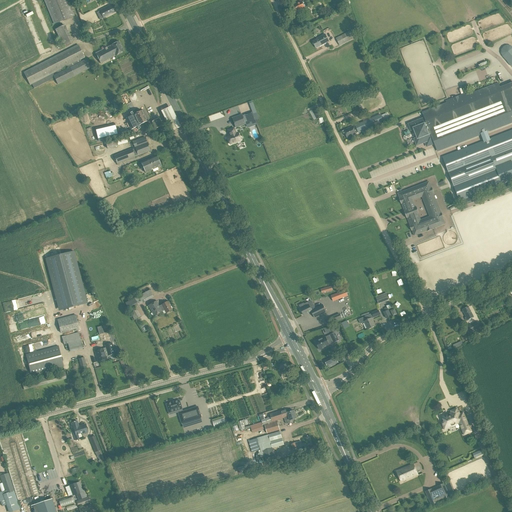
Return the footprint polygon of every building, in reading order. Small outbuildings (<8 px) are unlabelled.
[(294,6),(290,8),(291,10),(291,11),(291,12),(292,12),(292,13),(294,13),(295,16),(300,14),(299,13),(298,11),(305,8),(302,3),(302,2),(298,4),(297,3),(294,5),(294,6)] [(55,6),(53,7),(54,9),(55,8),(60,19),(67,16),(61,5),(56,8),(55,6)] [(110,5),(100,10),(104,18),(114,13),(113,11),(116,10),(114,6),(111,7),(110,5)] [(54,9),(49,11),(55,22),(60,19),(55,8),(54,9)] [(44,14),(43,14),(49,25),(55,22),(49,11),(44,14)] [(42,15),(37,18),(43,28),(49,25),(43,14),(44,14),(44,12),(41,13),(42,15)] [(63,23),(55,27),(63,43),(71,39),(63,23)] [(32,27),(23,32),(26,36),(23,38),(26,43),(33,40),(31,37),(36,35),(32,27)] [(350,32),(336,39),(340,46),(353,39),(352,37),(358,35),(355,30),(350,33),(350,32)] [(319,39),(313,42),(316,48),(329,42),(325,35),(319,38),(319,39)] [(33,40),(26,43),(29,49),(32,48),(34,53),(43,48),(39,41),(34,43),(33,40)] [(119,42),(96,53),(101,63),(124,51),(119,42)] [(51,56),(43,60),(44,62),(46,66),(54,62),(51,56)] [(44,62),(40,64),(44,73),(48,71),(46,66),(44,62)] [(54,62),(46,66),(48,71),(49,72),(57,68),(54,62)] [(40,64),(36,66),(40,75),(44,73),(40,64)] [(31,68),(31,69),(33,73),(36,77),(40,75),(36,66),(31,68)] [(31,67),(21,72),(24,78),(33,73),(31,69),(31,68),(31,67)] [(33,73),(24,78),(27,83),(37,79),(36,77),(33,73)] [(64,78),(58,81),(66,97),(73,93),(75,99),(83,95),(77,84),(69,88),(64,78)] [(424,117),(408,124),(410,130),(414,129),(417,138),(414,139),(416,146),(425,142),(425,144),(427,144),(428,146),(434,144),(437,150),(511,121),(511,119),(511,117),(511,116),(511,83),(500,88),(498,84),(422,113),(424,117)] [(119,97),(112,101),(117,112),(125,108),(119,97)] [(317,108),(312,110),(317,119),(322,117),(317,108)] [(132,116),(126,119),(131,130),(147,121),(149,121),(143,110),(142,111),(134,115),(132,112),(130,113),(132,116)] [(242,115),(232,118),(236,128),(238,127),(245,124),(244,121),(242,115)] [(382,115),(356,126),(359,133),(385,122),(382,115)] [(152,122),(155,128),(155,129),(156,129),(162,126),(163,125),(160,118),(159,118),(152,121),(152,122)] [(118,137),(115,123),(105,125),(95,128),(98,141),(118,137)] [(352,126),(344,130),(347,138),(356,134),(352,126)] [(228,136),(227,137),(230,144),(240,140),(238,133),(236,134),(234,128),(228,130),(229,134),(228,136)] [(511,132),(443,159),(460,201),(511,180),(511,165),(511,162),(511,161),(511,160),(511,132)] [(135,148),(114,156),(117,164),(150,151),(145,137),(133,142),(135,148)] [(156,155),(141,162),(145,173),(161,166),(156,155)] [(432,217),(420,222),(417,214),(407,218),(410,226),(411,231),(412,230),(414,236),(427,231),(428,231),(432,230),(432,229),(445,224),(443,218),(444,218),(442,213),(440,214),(432,194),(434,193),(432,188),(430,189),(428,184),(404,193),(403,192),(398,194),(400,199),(399,199),(401,204),(402,204),(405,212),(414,208),(411,199),(423,195),(432,217)] [(46,259),(59,310),(87,303),(74,251),(46,259)] [(149,290),(126,303),(129,310),(153,297),(149,290)] [(343,292),(332,296),(333,301),(345,297),(343,292)] [(387,294),(376,297),(378,304),(389,300),(387,294)] [(156,302),(147,306),(153,317),(162,312),(161,311),(164,310),(166,314),(172,310),(168,301),(161,305),(162,307),(159,308),(156,302)] [(304,303),(300,305),(301,309),(302,312),(302,313),(303,315),(304,316),(312,312),(311,311),(313,310),(314,310),(315,309),(313,303),(309,305),(306,307),(304,303)] [(312,312),(314,318),(326,312),(323,305),(315,309),(314,310),(313,310),(311,311),(312,312)] [(469,306),(462,310),(463,311),(463,312),(463,313),(464,313),(468,320),(474,317),(469,306)] [(135,307),(129,311),(133,319),(140,315),(135,307)] [(340,314),(327,320),(329,324),(342,319),(340,314)] [(76,315),(57,319),(61,333),(79,328),(76,315)] [(367,316),(363,318),(364,322),(368,330),(375,326),(372,318),(368,320),(367,318),(368,317),(367,316)] [(475,322),(467,326),(470,333),(478,330),(479,329),(475,322)] [(480,335),(478,330),(470,333),(469,334),(471,339),(480,335)] [(78,332),(62,337),(64,345),(68,344),(70,352),(83,349),(78,332)] [(329,345),(334,343),(339,341),(335,333),(326,338),(325,337),(316,342),(320,350),(329,345)] [(106,348),(95,351),(98,362),(107,360),(106,356),(108,355),(108,356),(115,354),(115,353),(116,353),(115,349),(114,349),(112,343),(105,345),(106,348)] [(58,346),(26,355),(31,375),(64,367),(58,346)] [(328,367),(338,362),(335,356),(325,361),(328,367)] [(84,357),(79,359),(82,369),(87,368),(84,357)] [(288,366),(279,370),(283,379),(292,375),(288,366)] [(65,372),(22,384),(24,390),(67,379),(65,372)] [(182,409),(180,401),(167,405),(169,411),(174,410),(174,411),(179,410),(180,413),(179,413),(182,423),(201,417),(198,407),(182,412),(181,409),(182,409)] [(445,422),(442,423),(444,429),(449,427),(449,426),(459,421),(460,425),(464,435),(472,432),(464,412),(460,414),(459,411),(458,407),(451,410),(453,415),(448,417),(448,416),(443,418),(445,422)] [(288,413),(287,409),(273,414),(270,415),(271,417),(265,419),(264,419),(265,421),(262,422),(261,423),(250,426),(253,435),(264,431),(262,426),(269,423),(270,425),(265,426),(267,434),(280,430),(277,421),(285,418),(284,415),(288,413)] [(294,411),(288,413),(284,415),(285,418),(287,424),(291,423),(290,421),(296,419),(294,411)] [(72,426),(71,426),(74,436),(73,436),(75,441),(79,440),(78,435),(82,434),(82,435),(88,433),(85,424),(81,426),(81,427),(79,427),(77,421),(71,423),(72,426)] [(280,432),(248,441),(252,452),(260,450),(260,452),(262,452),(265,459),(275,457),(272,448),(284,445),(280,432)] [(95,436),(90,438),(95,453),(100,451),(95,436)] [(482,450),(473,453),(475,458),(484,454),(482,450)] [(413,464),(397,471),(401,482),(418,474),(413,464)] [(5,491),(0,492),(0,498),(8,496),(7,494),(14,491),(8,474),(0,476),(5,491)] [(83,490),(80,482),(69,485),(73,496),(77,494),(78,495),(77,495),(78,500),(86,497),(84,489),(83,490)] [(438,487),(426,492),(431,505),(444,499),(450,497),(444,484),(438,487)] [(8,496),(0,498),(0,504),(1,506),(7,504),(9,510),(19,507),(14,491),(7,494),(8,496)] [(89,497),(76,501),(78,507),(90,503),(89,497)] [(33,511),(54,511),(51,500),(32,506),(33,511)]
